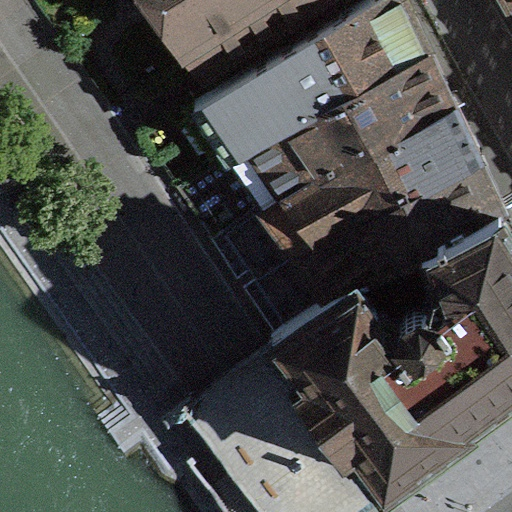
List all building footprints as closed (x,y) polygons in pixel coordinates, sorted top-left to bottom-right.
[(150,0),(201,70),(312,0),(150,0)] [(409,0),(361,0),(195,95),(230,149),(430,44),(411,4),(409,0)] [(264,200),(455,97),(435,56),(430,44),(230,149),(237,160),(264,200)] [(298,243),(480,150),(465,119),(455,97),(264,200),(276,217),(295,246),(298,243)] [(500,205),(504,203),(488,169),(480,150),(298,243),(333,291),(500,205)] [(333,291),(274,332),(303,371),(294,377),(346,447),(354,441),(382,479),(384,481),(433,445),(482,409),(511,387),(511,386),(511,222),(511,221),(510,221),(500,205),(333,291)]
